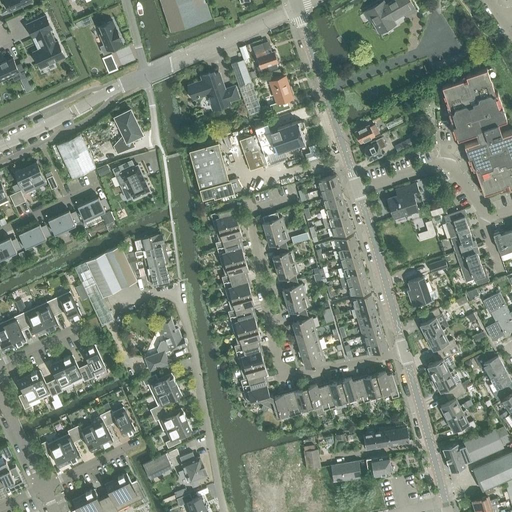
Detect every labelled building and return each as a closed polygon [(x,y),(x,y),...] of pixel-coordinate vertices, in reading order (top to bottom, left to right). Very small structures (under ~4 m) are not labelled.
[(2,0),(5,7),(8,6),(10,11),(32,1),(32,0),(2,0)] [(201,22),(212,18),(207,2),(204,3),(203,0),(161,0),(173,31),(185,27),(201,22)] [(408,13),(415,9),(410,0),(393,0),(386,4),(384,0),(365,11),(371,22),(373,21),(380,33),(396,23),(394,19),(404,13),(406,15),(408,13)] [(41,68),(65,56),(57,40),(52,29),(46,15),(27,23),(33,37),(36,36),(41,47),(33,51),(35,54),(33,55),(36,61),(37,60),(41,68)] [(112,20),(100,25),(103,33),(100,34),(105,44),(101,46),(104,54),(110,51),(109,49),(123,43),(121,39),(121,38),(117,28),(116,28),(113,20),(112,20)] [(271,40),(263,43),(267,53),(275,50),(271,40)] [(278,68),(276,62),(278,61),(277,57),(276,55),(275,50),(267,53),(263,43),(254,46),(257,56),(259,61),(259,63),(260,66),(257,67),(260,74),(278,68)] [(250,56),(246,45),(239,47),(243,58),(245,58),(250,56)] [(468,56),(474,53),(471,46),(465,49),(468,56)] [(28,75),(22,62),(16,65),(13,58),(7,61),(6,59),(1,62),(1,63),(0,64),(0,79),(10,75),(18,71),(22,78),(28,75)] [(250,76),(245,58),(243,58),(232,62),(239,87),(248,114),(255,112),(261,110),(252,83),(251,79),(250,76)] [(116,64),(107,68),(109,72),(118,68),(116,64)] [(463,79),(442,86),(451,111),(448,112),(457,138),(476,131),(478,136),(478,138),(464,143),(473,169),(475,168),(484,193),(505,186),(504,184),(506,183),(508,182),(509,187),(511,186),(511,129),(508,130),(502,133),(499,125),(497,121),(507,118),(498,92),(495,93),(487,68),(466,75),(467,80),(464,81),(463,79)] [(10,75),(14,82),(22,78),(18,71),(10,75)] [(229,101),(240,98),(236,85),(225,88),(219,72),(211,74),(211,72),(203,74),(204,79),(189,84),(189,86),(189,88),(188,90),(189,92),(190,94),(192,95),(193,97),(208,92),(213,108),(229,103),(229,101)] [(269,81),(276,103),(269,105),(272,113),(289,107),(287,99),(292,98),(285,76),(269,81)] [(115,116),(116,119),(116,118),(115,116),(130,109),(142,133),(132,139),(143,133),(131,108),(115,116)] [(121,127),(124,133),(123,133),(113,144),(117,153),(135,146),(132,139),(142,133),(130,109),(115,116),(116,118),(116,119),(114,121),(117,127),(120,127),(121,127)] [(373,122),(381,118),(379,114),(371,118),(373,122)] [(401,117),(386,124),(388,128),(403,121),(401,117)] [(268,122),(255,126),(268,163),(284,158),(281,150),(305,142),(301,130),(303,130),(305,127),(303,123),(300,122),(299,123),(299,122),(271,131),(268,122)] [(375,135),(380,133),(378,129),(375,124),(371,126),(370,124),(356,131),(361,142),(375,135)] [(424,130),(394,145),(398,151),(427,136),(424,130)] [(72,178),(96,167),(80,133),(56,144),(72,178)] [(240,140),(250,169),(268,163),(265,155),(261,143),(258,134),(240,140)] [(381,148),(387,145),(383,136),(376,139),(377,142),(364,148),(370,160),(383,153),(381,148)] [(190,150),(198,179),(199,184),(200,187),(203,198),(240,188),(237,177),(229,179),(219,142),(190,150)] [(316,144),(309,146),(311,151),(306,153),(308,160),(321,156),(316,144)] [(37,161),(26,166),(29,173),(34,184),(45,179),(40,168),(37,161)] [(124,163),(113,168),(124,193),(130,190),(133,198),(150,190),(144,178),(143,175),(138,164),(126,169),(124,163)] [(107,165),(98,170),(100,175),(110,171),(107,165)] [(36,188),(34,184),(29,173),(26,166),(15,171),(18,177),(24,189),(25,193),(36,188)] [(317,180),(320,189),(333,186),(339,184),(339,182),(337,174),(330,176),(317,180)] [(58,186),(53,175),(47,177),(52,188),(58,186)] [(413,191),(419,189),(417,182),(401,188),(403,194),(388,199),(394,217),(419,209),(413,191)] [(18,183),(12,185),(15,192),(21,189),(18,183)] [(320,189),(322,199),(335,195),(342,193),(340,186),(339,184),(333,186),(320,189)] [(21,189),(15,192),(20,202),(26,200),(21,189)] [(15,205),(20,202),(15,192),(10,194),(15,205)] [(322,199),(325,208),(338,204),(345,202),(344,200),(342,193),(335,195),(322,199)] [(99,196),(78,205),(84,220),(85,220),(88,226),(102,219),(99,213),(105,210),(99,196)] [(235,211),(237,215),(238,214),(234,201),(224,204),(225,206),(226,208),(234,206),(235,210),(235,211)] [(325,208),(328,217),(341,213),(348,211),(345,204),(345,202),(338,204),(325,208)] [(215,227),(216,230),(239,223),(238,220),(237,215),(235,211),(235,210),(234,206),(226,208),(211,212),(213,218),(215,227)] [(445,222),(450,237),(456,235),(470,230),(467,223),(466,221),(469,220),(465,208),(449,214),(444,215),(446,222),(445,222)] [(55,233),(76,224),(69,209),(48,219),(55,233)] [(109,210),(102,214),(106,223),(114,220),(109,210)] [(263,222),(266,233),(273,231),(286,227),(283,216),(279,217),(277,211),(265,215),(267,221),(266,221),(263,222)] [(264,215),(266,221),(267,221),(265,215),(277,211),(279,217),(278,211),(264,215)] [(350,218),(348,211),(341,213),(328,217),(323,218),(326,228),(331,226),(343,222),(350,220),(350,218)] [(351,222),(350,220),(343,222),(331,226),(333,236),(346,232),(353,230),(351,222)] [(82,222),(75,225),(78,232),(85,229),(82,222)] [(40,223),(19,232),(22,239),(19,241),(22,247),(25,246),(26,247),(46,237),(40,223)] [(240,226),(239,223),(216,230),(217,232),(219,239),(215,241),(217,248),(221,247),(221,246),(240,241),(240,240),(239,236),(239,235),(242,234),(240,226)] [(273,243),(275,249),(288,245),(286,240),(286,238),(289,237),(286,227),(273,231),(266,233),(270,244),(273,243)] [(471,236),(470,230),(456,235),(450,237),(455,252),(459,250),(477,244),(475,237),(472,238),(471,236)] [(508,253),(511,251),(511,239),(509,231),(503,233),(501,233),(500,231),(493,234),(500,255),(508,253)] [(134,240),(137,250),(145,248),(151,247),(154,246),(161,244),(161,245),(165,244),(164,242),(163,235),(162,232),(158,233),(151,234),(148,235),(143,236),(143,238),(134,240)] [(334,239),(337,248),(350,245),(357,243),(356,241),(354,233),(347,235),(334,239)] [(10,236),(0,241),(0,258),(17,251),(10,236)] [(222,261),(222,264),(245,257),(244,254),(243,248),(242,246),(240,241),(221,246),(221,247),(217,248),(219,253),(222,261)] [(337,248),(340,257),(353,254),(359,252),(357,245),(357,243),(350,245),(337,248)] [(146,252),(147,256),(163,253),(167,252),(165,244),(161,245),(161,244),(154,246),(151,247),(145,248),(137,250),(138,254),(146,252)] [(479,250),(477,244),(459,250),(455,252),(460,266),(466,264),(480,260),(478,253),(477,251),(479,250)] [(125,253),(120,245),(103,253),(86,261),(80,263),(74,266),(86,291),(88,296),(102,325),(107,322),(114,319),(103,296),(119,288),(137,280),(136,278),(132,269),(130,265),(129,262),(125,253)] [(273,255),(276,266),(283,264),(296,261),(292,249),(289,250),(288,245),(275,249),(276,254),(273,255)] [(137,250),(125,253),(129,262),(137,260),(138,259),(136,255),(138,254),(137,250)] [(168,260),(167,252),(163,253),(147,256),(147,257),(144,257),(146,266),(149,265),(165,261),(168,260)] [(340,257),(343,267),(355,263),(362,261),(362,259),(359,252),(353,254),(340,257)] [(246,260),(245,257),(222,264),(223,267),(225,274),(222,275),(224,282),(227,281),(246,275),(247,275),(246,275),(245,270),(245,269),(246,269),(249,268),(246,260)] [(432,271),(448,266),(446,262),(445,258),(429,264),(432,271)] [(482,265),(480,260),(466,264),(460,266),(466,281),(471,280),(475,278),(477,284),(489,280),(487,274),(485,267),(483,268),(482,265)] [(146,266),(148,274),(151,273),(167,270),(165,261),(149,265),(146,266)] [(283,277),(285,282),(297,278),(296,273),(299,272),(296,261),(283,264),(276,266),(280,278),(282,277),(283,277)] [(343,267),(345,276),(358,272),(365,270),(363,263),(362,261),(355,263),(343,267)] [(139,267),(132,269),(136,278),(141,277),(139,267)] [(169,278),(167,270),(151,273),(148,274),(150,283),(153,282),(169,278)] [(345,276),(340,278),(342,287),(348,285),(361,281),(367,279),(367,277),(365,270),(358,272),(345,276)] [(228,295),(229,298),(224,299),(224,300),(252,292),(251,288),(249,282),(248,280),(247,275),(246,275),(227,281),(224,282),(226,287),(228,295)] [(409,293),(413,305),(431,299),(426,283),(424,276),(408,281),(410,288),(407,289),(408,293),(409,293)] [(283,288),(286,300),(293,298),(306,294),(305,293),(307,292),(305,285),(303,285),(302,283),(299,284),(297,278),(285,282),(286,287),(285,288),(283,288)] [(368,281),(367,279),(361,281),(348,285),(351,295),(364,291),(370,289),(368,281)] [(476,289),(467,292),(470,300),(479,296),(476,289)] [(59,295),(53,298),(59,311),(64,309),(65,309),(67,313),(70,319),(75,316),(75,317),(79,315),(79,314),(81,313),(78,308),(78,307),(78,306),(77,306),(70,290),(59,295)] [(511,329),(511,315),(511,312),(500,291),(483,300),(490,312),(493,310),(499,321),(486,327),(493,340),(505,333),(506,336),(510,335),(511,330),(511,329)] [(253,295),(252,292),(224,300),(225,301),(229,300),(230,302),(232,308),(228,310),(230,316),(234,315),(253,309),(251,304),(252,304),(255,303),(253,295)] [(352,298),(355,308),(368,304),(374,302),(374,300),(371,292),(365,294),(352,298)] [(293,310),(295,315),(307,312),(306,306),(309,305),(306,294),(293,298),(286,300),(289,311),(292,310),(293,310)] [(458,305),(468,301),(465,295),(456,299),(458,305)] [(54,314),(59,311),(53,298),(48,300),(37,305),(45,323),(48,329),(50,328),(56,326),(56,325),(58,324),(56,318),(54,314)] [(355,308),(357,317),(370,313),(377,311),(375,304),(374,302),(368,304),(355,308)] [(37,334),(48,329),(45,323),(37,305),(26,310),(20,313),(27,326),(32,324),(34,328),(37,334)] [(333,320),(330,307),(323,309),(326,322),(333,320)] [(420,323),(427,336),(441,328),(442,328),(444,327),(448,325),(442,312),(440,313),(437,307),(419,316),(422,321),(420,322),(420,323)] [(67,313),(65,309),(64,309),(69,320),(75,317),(75,316),(70,319),(67,313)] [(234,330),(235,333),(258,326),(257,323),(255,316),(254,315),(254,314),(253,310),(253,309),(234,315),(230,316),(232,321),(234,330)] [(357,317),(360,326),(373,322),(380,320),(379,318),(377,311),(370,313),(357,317)] [(293,322),(296,333),(303,331),(315,327),(312,316),(309,317),(307,312),(295,315),(296,321),(295,321),(293,322)] [(22,329),(27,326),(20,313),(15,315),(4,320),(12,338),(15,344),(17,343),(18,343),(23,341),(23,340),(26,339),(23,333),(21,329),(22,329)] [(473,313),(468,316),(471,321),(477,318),(473,313)] [(187,342),(188,340),(186,337),(184,337),(183,337),(182,337),(178,327),(176,328),(171,316),(156,322),(160,334),(164,333),(168,343),(170,349),(171,349),(178,347),(186,343),(187,343),(188,343),(187,342)] [(4,349),(15,344),(12,338),(4,320),(0,322),(0,339),(2,343),(4,349)] [(360,326),(363,335),(376,331),(382,329),(380,322),(380,320),(373,322),(360,326)] [(427,336),(420,323),(420,322),(419,323),(433,349),(434,349),(433,348),(427,336)] [(34,328),(32,324),(36,335),(50,328),(48,329),(37,334),(34,328)] [(235,344),(237,351),(240,349),(259,344),(258,339),(258,338),(261,337),(259,329),(258,326),(235,333),(236,335),(238,343),(235,344)] [(296,333),(299,344),(306,342),(319,338),(315,327),(303,331),(296,333)] [(447,332),(444,327),(442,328),(441,328),(427,336),(433,348),(434,349),(436,348),(438,353),(455,344),(452,338),(448,340),(444,333),(445,333),(447,332)] [(363,335),(365,344),(378,340),(385,338),(384,336),(382,329),(376,331),(363,335)] [(477,343),(487,338),(483,331),(473,336),(477,343)] [(299,344),(302,355),(309,353),(322,349),(319,338),(306,342),(299,344)] [(385,340),(385,338),(378,340),(365,344),(368,354),(381,350),(388,348),(385,340)] [(2,343),(0,339),(0,341),(4,350),(18,343),(17,343),(15,344),(4,349),(2,343)] [(89,363),(85,366),(90,378),(96,375),(93,370),(104,365),(98,350),(95,344),(94,345),(93,344),(89,346),(89,347),(84,349),(87,355),(90,363),(89,363)] [(241,364),(242,367),(264,360),(263,358),(261,351),(261,349),(259,344),(240,349),(237,351),(238,356),(241,364)] [(428,365),(434,377),(449,370),(451,369),(457,367),(450,354),(458,350),(455,344),(438,353),(441,358),(428,364),(428,365)] [(150,371),(170,363),(164,349),(144,357),(150,371)] [(325,360),(322,349),(309,353),(302,355),(306,366),(313,364),(325,360)] [(485,365),(490,374),(504,366),(497,354),(493,357),(489,349),(474,357),(480,367),(485,365)] [(75,360),(79,368),(80,368),(73,354),(70,355),(70,356),(73,355),(75,360)] [(498,354),(497,354),(504,366),(511,379),(498,354)] [(84,380),(90,378),(85,366),(80,368),(79,368),(75,360),(73,355),(70,356),(70,355),(64,358),(62,359),(65,365),(73,383),(72,380),(82,375),(84,380)] [(57,378),(54,370),(51,364),(62,359),(64,358),(50,364),(57,378)] [(62,388),(73,383),(65,365),(62,359),(51,364),(54,370),(57,378),(52,381),(57,393),(63,390),(62,388)] [(241,378),(243,385),(246,384),(247,384),(265,378),(266,378),(265,378),(264,373),(265,373),(268,372),(265,363),(264,360),(242,367),(242,370),(245,377),(241,378)] [(511,379),(504,366),(490,374),(495,384),(490,386),(496,397),(497,400),(504,395),(503,393),(511,387),(511,386),(508,380),(511,379)] [(43,376),(46,383),(47,383),(40,368),(37,370),(37,371),(40,370),(43,376)] [(443,389),(446,394),(463,386),(471,382),(469,379),(461,383),(460,380),(456,382),(455,383),(451,375),(452,375),(454,374),(451,369),(449,370),(434,377),(441,390),(441,391),(443,389)] [(52,395),(57,393),(52,381),(47,383),(46,383),(43,376),(40,370),(37,371),(37,370),(31,373),(29,375),(32,380),(40,398),(51,393),(52,395)] [(376,372),(374,373),(381,396),(383,396),(391,393),(392,397),(393,396),(399,395),(392,372),(387,373),(386,373),(385,370),(376,372)] [(24,394),(25,393),(21,385),(18,379),(29,375),(31,373),(17,379),(24,394)] [(148,384),(153,394),(156,393),(169,386),(176,383),(175,381),(176,380),(173,375),(172,375),(171,373),(164,376),(158,379),(155,373),(143,379),(146,385),(148,384)] [(358,378),(357,378),(363,398),(364,401),(369,400),(370,400),(379,397),(381,396),(374,373),(372,374),(364,376),(363,377),(362,377),(358,378)] [(29,403),(40,398),(32,380),(29,375),(18,379),(21,385),(25,393),(24,394),(20,396),(19,394),(19,395),(25,408),(30,405),(29,403)] [(359,403),(364,401),(363,398),(357,378),(352,380),(352,378),(351,376),(342,379),(340,380),(347,403),(349,402),(357,400),(358,403),(359,403)] [(261,408),(263,409),(267,404),(269,400),(272,393),(270,392),(268,385),(267,383),(266,378),(265,378),(247,384),(246,384),(243,385),(247,399),(248,402),(252,401),(259,399),(264,402),(261,408)] [(323,384),(323,385),(329,404),(329,405),(330,408),(335,406),(336,406),(344,403),(347,403),(340,380),(337,380),(330,382),(329,383),(328,383),(323,384)] [(325,410),(330,408),(329,405),(329,404),(323,385),(323,384),(318,386),(317,385),(317,382),(308,385),(305,386),(312,409),(315,408),(322,406),(323,410),(325,410)] [(181,394),(176,383),(169,386),(156,393),(153,394),(158,405),(150,408),(153,414),(165,408),(162,403),(175,397),(181,394)] [(289,391),(295,411),(296,414),(300,413),(301,413),(310,410),(312,409),(305,386),(303,387),(296,389),(294,389),(293,389),(289,391)] [(440,404),(447,417),(462,409),(464,408),(465,408),(468,406),(465,402),(460,405),(456,397),(466,392),(463,386),(446,394),(449,399),(440,404)] [(282,419),(296,414),(295,411),(289,391),(288,391),(284,392),(282,392),(275,395),(272,393),(269,400),(267,404),(263,409),(266,411),(269,405),(275,409),(277,416),(278,420),(282,419)] [(511,391),(502,399),(511,392),(511,391)] [(511,392),(502,399),(511,413),(511,412),(511,392)] [(502,399),(501,399),(511,414),(511,413),(502,399)] [(111,408),(106,411),(112,423),(117,421),(117,420),(121,429),(124,434),(129,432),(134,430),(133,429),(135,429),(132,423),(132,422),(132,421),(131,421),(125,408),(123,405),(113,411),(111,408)] [(168,414),(165,408),(153,414),(155,420),(158,419),(163,429),(166,428),(179,422),(186,418),(185,416),(186,416),(183,410),(182,410),(181,408),(174,411),(168,414)] [(467,413),(465,408),(464,408),(462,409),(447,417),(454,429),(454,430),(456,429),(459,434),(476,425),(473,419),(469,422),(468,422),(465,415),(465,414),(467,413)] [(107,426),(112,423),(106,411),(100,414),(100,415),(90,420),(92,424),(99,439),(102,445),(105,443),(105,444),(110,441),(113,439),(110,434),(106,426),(107,426)] [(191,429),(186,418),(179,422),(166,428),(163,429),(163,430),(166,428),(171,439),(165,441),(168,447),(180,441),(178,435),(184,432),(191,429)] [(121,429),(117,420),(117,421),(124,435),(129,432),(124,434),(121,429)] [(91,450),(102,445),(99,439),(92,424),(82,429),(79,424),(74,427),(79,439),(84,437),(85,436),(89,444),(91,450)] [(464,442),(472,459),(503,446),(502,445),(511,438),(511,437),(503,425),(495,430),(495,428),(464,442)] [(365,433),(363,433),(366,448),(377,447),(400,443),(409,441),(407,426),(397,428),(374,432),(372,431),(366,432),(365,433)] [(74,441),(79,439),(74,427),(68,430),(69,432),(58,437),(60,440),(67,455),(70,460),(72,459),(73,460),(78,457),(78,456),(80,455),(78,449),(74,442),(74,441)] [(89,444),(85,436),(84,437),(91,451),(105,444),(105,443),(102,445),(91,450),(89,444)] [(59,466),(70,460),(67,455),(60,440),(58,437),(48,442),(47,440),(41,443),(47,456),(48,455),(48,454),(52,452),(56,460),(59,466)] [(465,462),(472,459),(464,442),(459,445),(458,443),(443,448),(446,457),(447,458),(447,460),(448,461),(451,470),(466,465),(465,462)] [(318,449),(315,449),(314,445),(304,446),(304,451),(307,468),(320,466),(318,449)] [(176,447),(167,452),(169,458),(179,453),(176,447)] [(208,474),(203,463),(200,455),(194,457),(192,451),(181,456),(183,462),(182,462),(185,468),(179,471),(182,478),(188,476),(190,481),(191,481),(193,486),(200,483),(198,478),(208,474)] [(484,489),(484,490),(492,486),(505,480),(511,476),(511,451),(473,468),(483,490),(484,489)] [(56,460),(52,452),(59,466),(73,460),(72,459),(70,460),(59,466),(56,460)] [(168,458),(169,458),(167,452),(143,464),(148,473),(150,478),(172,467),(170,463),(168,458)] [(392,471),(393,469),(393,466),(391,465),(390,460),(389,455),(371,458),(366,459),(368,469),(373,468),(374,476),(392,473),(392,471)] [(359,460),(352,461),(355,477),(362,476),(361,476),(359,460)] [(6,461),(0,463),(0,481),(2,486),(8,482),(10,486),(23,480),(20,473),(13,476),(6,461)] [(352,461),(342,462),(344,479),(355,477),(352,461)] [(330,464),(331,465),(333,481),(344,479),(342,462),(330,464)] [(127,471),(124,473),(124,474),(127,473),(131,481),(132,482),(127,471)] [(100,498),(99,498),(98,497),(94,488),(92,490),(91,489),(86,492),(73,499),(77,507),(78,508),(77,509),(73,511),(73,510),(72,510),(72,511),(112,511),(119,509),(130,504),(136,501),(140,499),(145,496),(137,480),(137,479),(136,479),(136,480),(132,482),(131,481),(127,473),(124,474),(124,473),(118,476),(118,477),(106,483),(110,491),(110,493),(100,498)] [(104,483),(110,493),(110,491),(106,483),(118,477),(118,476),(104,483)] [(95,487),(91,489),(92,490),(94,488),(98,497),(99,498),(100,498),(95,487)] [(72,498),(77,509),(78,508),(77,507),(73,499),(86,492),(72,498)] [(190,492),(176,497),(179,505),(186,502),(189,511),(209,511),(207,507),(208,507),(208,506),(207,506),(206,503),(206,502),(205,502),(202,494),(192,498),(190,492)] [(473,500),(476,510),(491,505),(496,504),(498,503),(497,498),(489,500),(488,495),(473,500)] [(511,495),(510,496),(510,499),(503,501),(504,504),(511,501),(511,495)]
